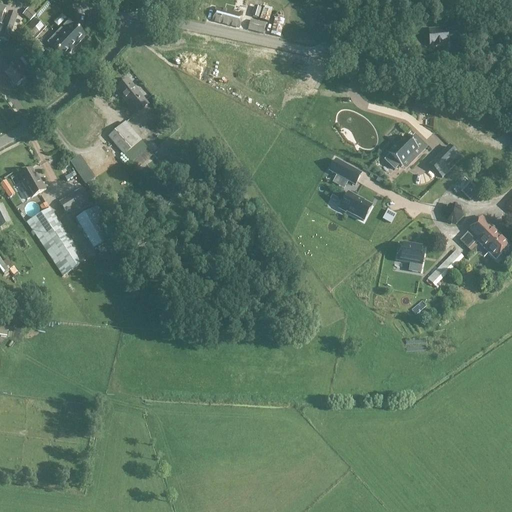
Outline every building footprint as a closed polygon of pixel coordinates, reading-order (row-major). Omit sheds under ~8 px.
[(7,16),(4,14),(6,9),(0,6),(0,25),(3,26),(0,35),(0,40),(8,43),(18,17),(8,13),(7,16)] [(265,7),(260,21),(267,24),(272,10),(265,7)] [(240,14),(217,8),(213,21),(239,28),(243,14),(240,13),(240,14)] [(254,8),(252,17),(258,19),(261,10),(254,8)] [(23,16),(30,22),(36,16),(29,9),(23,16)] [(33,19),(16,36),(37,56),(44,49),(35,40),(45,30),(33,19)] [(285,21),(275,19),(271,36),(281,38),(285,21)] [(266,24),(251,21),(248,30),(264,34),(266,24)] [(86,38),(70,22),(49,44),(65,59),(86,38)] [(443,45),(448,45),(447,30),(429,31),(430,46),(436,46),(443,46),(443,45)] [(9,69),(11,72),(6,76),(15,89),(26,81),(20,73),(25,69),(19,61),(9,69)] [(149,106),(129,80),(116,90),(136,116),(149,106)] [(172,118),(163,108),(159,112),(163,117),(164,116),(169,121),(172,118)] [(148,150),(123,121),(115,128),(118,130),(108,138),(131,165),(148,150)] [(390,157),(385,162),(395,171),(400,166),(401,168),(402,167),(407,162),(410,165),(416,159),(413,156),(418,151),(418,150),(405,138),(389,155),(389,154),(388,155),(390,157)] [(414,179),(435,158),(426,149),(402,172),(405,175),(397,182),(419,205),(430,195),(414,179)] [(453,168),(443,157),(431,168),(442,179),(453,168)] [(335,161),(329,173),(336,177),(333,184),(344,190),(348,183),(355,187),(361,175),(335,161)] [(21,177),(28,190),(27,191),(31,198),(45,190),(37,175),(35,176),(32,170),(21,177)] [(418,179),(422,182),(428,177),(425,173),(418,179)] [(460,181),(455,186),(468,199),(473,193),(460,181)] [(0,185),(0,188),(8,201),(15,197),(5,182),(0,185)] [(86,188),(59,204),(66,215),(74,210),(76,213),(85,209),(92,205),(89,200),(92,199),(86,188)] [(366,222),(374,207),(360,200),(360,199),(350,194),(342,209),(366,222)] [(0,228),(1,230),(12,224),(2,206),(0,206),(0,228)] [(75,222),(94,251),(116,237),(97,207),(75,222)] [(454,209),(445,215),(452,224),(460,219),(454,209)] [(85,263),(50,210),(30,223),(65,277),(85,263)] [(391,224),(391,223),(395,215),(387,211),(382,220),(391,224)] [(482,219),(468,233),(496,260),(510,246),(482,219)] [(425,250),(400,245),(397,262),(410,264),(409,272),(420,274),(425,250)] [(456,251),(427,280),(432,284),(435,288),(464,259),(456,251)] [(3,263),(14,278),(19,274),(8,259),(3,263)]
